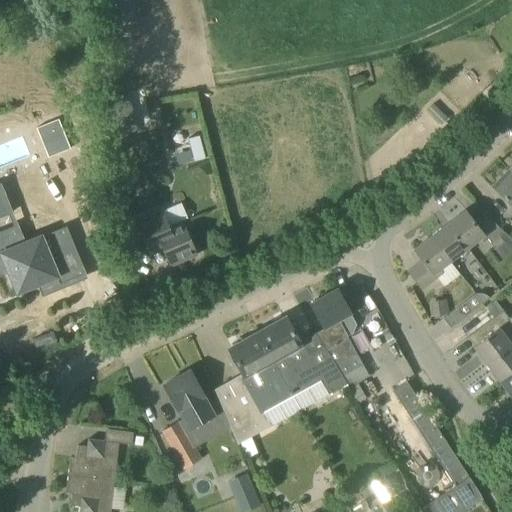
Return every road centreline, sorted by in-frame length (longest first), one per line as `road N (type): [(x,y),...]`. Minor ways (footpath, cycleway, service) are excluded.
road 1 (residential): [(30,511),(48,418),(66,379),(98,355),(365,242)]
road 2 (residential): [(511,420),(464,413),(365,242)]
road 3 (residential): [(365,242),(511,120)]
